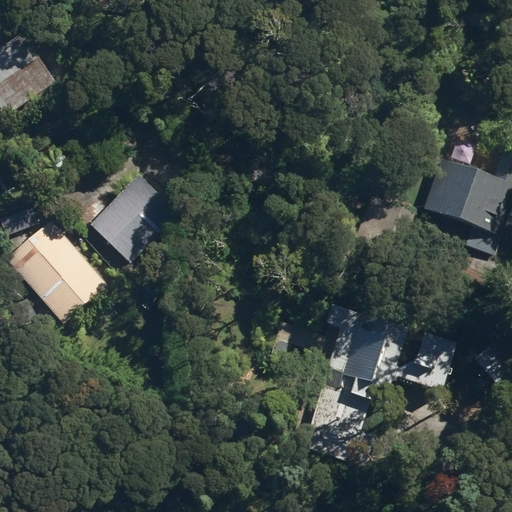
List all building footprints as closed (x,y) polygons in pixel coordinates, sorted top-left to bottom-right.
[(0,129),(56,94),(25,45),(0,61),(0,129)] [(50,128),(51,141),(68,140),(68,127),(50,128)] [(503,242),(511,216),(511,162),(500,159),(492,181),(439,163),(422,213),(472,231),(466,248),(495,259),(501,241),(503,242)] [(91,232),(128,270),(178,222),(140,183),(91,232)] [(415,221),(371,204),(358,238),(401,255),(415,221)] [(38,208),(0,223),(0,229),(4,239),(44,223),(38,208)] [(7,268),(63,332),(107,292),(52,228),(7,268)] [(458,357),(426,347),(418,372),(402,380),(398,379),(410,341),(330,315),(320,348),(290,338),(285,355),(312,364),(287,442),(307,448),(302,461),(364,480),(373,452),(358,447),(369,413),(386,419),(393,394),(397,395),(399,391),(443,404),(458,357)] [(474,365),(497,389),(509,376),(487,353),(474,365)] [(451,400),(456,419),(469,415),(465,395),(451,400)] [(418,440),(426,443),(430,431),(422,428),(418,440)]
